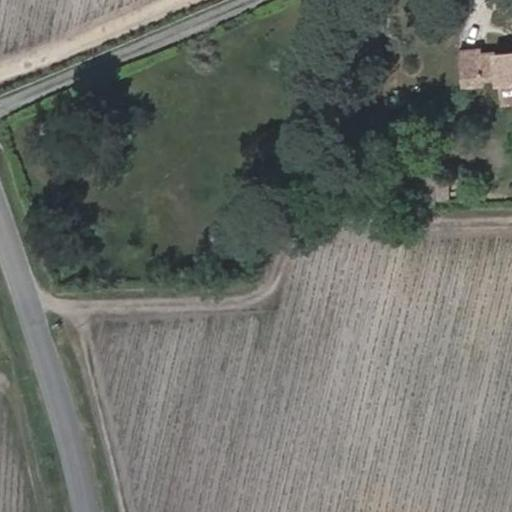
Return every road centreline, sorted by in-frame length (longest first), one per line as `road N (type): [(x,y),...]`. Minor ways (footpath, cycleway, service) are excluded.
road 1 (unclassified): [(86,511),(0,240)]
road 2 (track): [(0,85),(192,0)]
road 3 (track): [(0,371),(41,511)]
